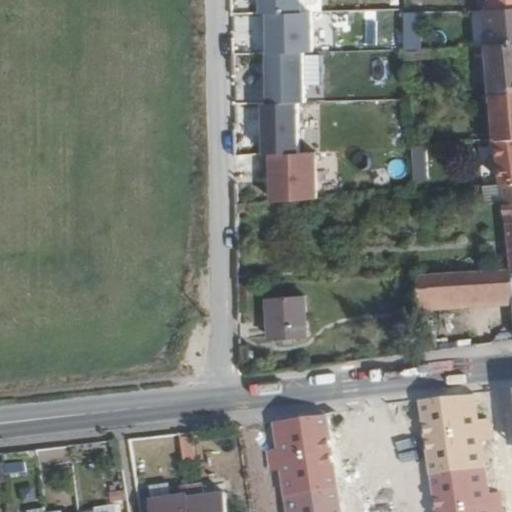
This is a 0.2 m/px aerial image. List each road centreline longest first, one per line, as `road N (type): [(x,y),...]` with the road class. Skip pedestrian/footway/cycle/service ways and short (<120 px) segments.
road 1 (unclassified): [(215,0),(220,400)]
road 2 (tertiary): [(220,400),(0,423)]
road 3 (tertiary): [(369,383),(220,400)]
road 4 (tertiary): [(511,366),(369,383)]
road 5 (residential): [(369,383),(388,511)]
